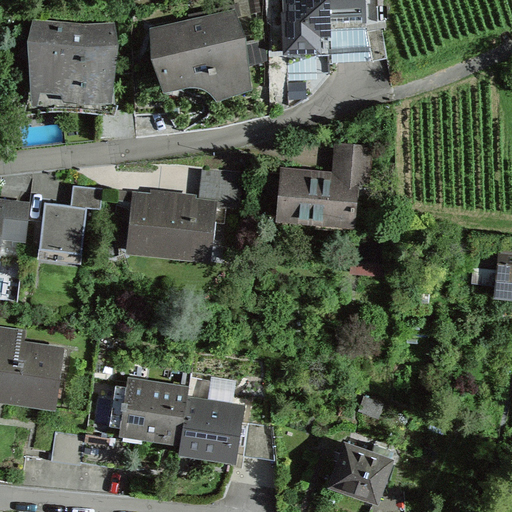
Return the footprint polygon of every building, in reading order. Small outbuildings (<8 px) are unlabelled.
[(365,0),(284,0),(287,50),(319,48),(318,32),(328,32),(328,39),(331,39),(330,20),(366,19),(365,0)] [(180,26),(157,31),(167,77),(209,68),(210,71),(215,70),(220,91),(246,85),(230,15),(193,23),(192,21),(180,24),(180,26)] [(84,28),(35,23),(35,101),(54,102),(97,105),(109,105),(109,45),(115,45),(115,26),(84,28)] [(373,60),(388,57),(381,28),(367,31),(373,60)] [(134,80),(133,72),(116,73),(118,104),(135,103),(134,80)] [(134,80),(135,103),(136,110),(167,109),(165,79),(134,80)] [(97,105),(54,102),(55,121),(64,121),(65,141),(97,137),(97,105)] [(336,174),(283,169),(279,215),(354,222),(358,177),(368,178),(371,146),(339,143),(336,174)] [(239,207),(242,170),(207,166),(204,201),(203,204),(212,204),(239,207)] [(73,185),(71,204),(88,206),(101,208),(103,188),(73,185)] [(152,198),(138,197),(135,225),(128,224),(126,247),(207,255),(212,204),(203,204),(204,201),(193,200),(194,197),(153,193),(152,198)] [(30,204),(0,200),(0,201),(0,224),(5,226),(4,231),(26,234),(30,204)] [(81,262),(88,206),(71,204),(45,201),(38,256),(81,262)] [(473,249),(474,239),(459,238),(458,248),(462,249),(473,249)] [(511,283),(511,255),(500,255),(498,283),(505,283),(511,283)] [(429,292),(414,291),(413,302),(429,303),(429,292)] [(24,335),(0,330),(0,387),(56,396),(62,351),(22,345),(24,335)] [(189,388),(130,380),(127,402),(122,401),(121,409),(125,409),(123,428),(145,431),(144,434),(182,439),(187,398),(189,388)] [(385,401),(364,394),(359,410),(379,417),(385,401)] [(243,405),(187,398),(182,439),(180,448),(204,451),(205,446),(236,451),(243,405)] [(276,461),(272,427),(249,423),(243,455),(276,461)] [(80,464),(81,461),(85,436),(57,431),(52,459),(80,464)] [(129,439),(85,432),(85,436),(81,461),(125,468),(129,439)] [(370,453),(346,444),(333,481),(355,490),(356,495),(366,499),(372,496),(376,497),(381,483),(390,460),(387,459),(390,450),(374,444),(370,453)] [(404,511),(403,491),(381,483),(376,497),(370,511),(404,511)]
